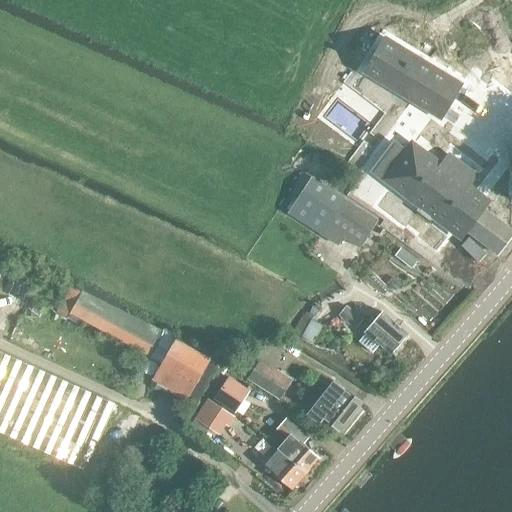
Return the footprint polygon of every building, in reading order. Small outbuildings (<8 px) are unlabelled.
[(461,84),(384,41),(373,62),(397,75),(390,88),(404,95),(403,98),(441,119),(461,84)] [(461,237),(466,230),(483,208),(488,202),(469,186),(477,175),(451,155),(442,166),(413,144),(406,153),(405,153),(393,169),(394,169),(386,179),(423,207),(420,210),(432,219),(434,216),(461,237)] [(287,213),(321,235),(327,226),(360,248),(378,221),(310,177),(287,213)] [(511,236),(511,229),(483,208),(466,230),(498,255),(511,236)] [(400,248),(394,256),(411,268),(417,260),(400,248)] [(355,328),(362,320),(346,306),(339,314),(355,328)] [(85,320),(150,355),(158,360),(157,364),(164,368),(160,376),(185,391),(206,354),(177,337),(174,342),(177,343),(173,350),(163,345),(162,343),(159,341),(158,342),(92,307),(85,320)] [(313,343),(323,326),(311,319),(313,316),(317,309),(313,307),(309,314),(305,311),(293,332),(313,343)] [(407,334),(382,312),(374,322),(369,318),(362,327),(366,331),(365,332),(366,333),(359,341),(372,353),(380,344),(390,354),(407,334)] [(0,351),(0,431),(85,469),(115,403),(0,351)] [(258,357),(257,359),(247,377),(278,398),(290,379),(258,357)] [(226,376),(212,398),(229,411),(244,387),(226,376)] [(362,403),(361,402),(335,382),(309,415),(319,422),(324,417),(341,431),(362,403)] [(242,424),(214,400),(196,423),(213,436),(215,434),(219,438),(227,428),(234,434),(242,424)] [(288,438),(278,449),(307,474),(320,459),(299,440),(304,435),(287,419),(279,429),(288,438)] [(292,489),(306,474),(307,474),(278,449),(269,443),(261,452),(269,460),(265,465),(292,489)]
